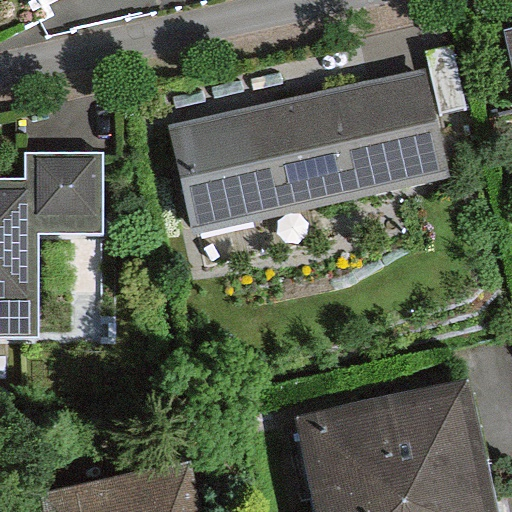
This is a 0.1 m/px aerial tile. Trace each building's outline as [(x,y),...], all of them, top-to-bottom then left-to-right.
[(511,33),(498,38),(511,87),(511,33)] [(425,72),(168,130),(193,242),(451,185),(425,72)] [(25,183),(0,182),(0,344),(39,345),(39,240),(103,241),(104,156),(25,156),(25,183)] [(495,511),(465,372),(298,409),(321,511),(495,511)] [(204,511),(191,453),(44,486),(50,511),(204,511)]
